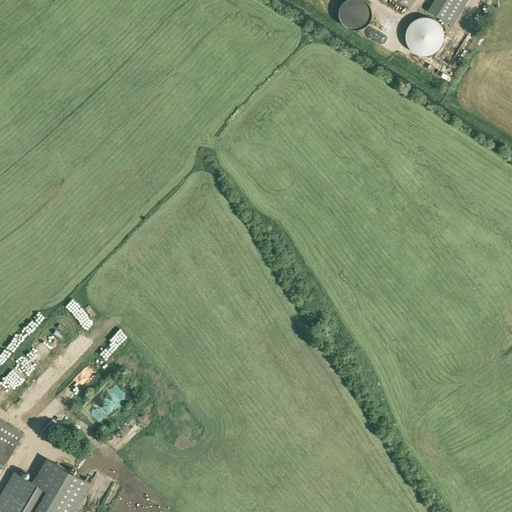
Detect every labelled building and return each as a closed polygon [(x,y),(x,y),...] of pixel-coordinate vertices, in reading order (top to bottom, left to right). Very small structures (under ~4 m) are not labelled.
[(433,0),(428,10),(453,25),(467,0),(433,0)] [(463,13),(455,26),(463,31),(471,17),(463,13)] [(405,37),(405,39),(406,40),(406,42),(407,43),(408,45),(409,46),(410,48),(411,49),(412,50),(413,51),(415,52),(416,53),(418,53),(419,54),(421,54),(423,54),(424,55),(426,54),(428,54),(429,54),(431,53),(432,53),(434,52),(435,51),(437,50),(438,49),(439,48),(440,46),(441,45),(442,43),(442,42),(443,40),(443,39),(443,37),(443,35),(443,34),(443,32),(443,30),(442,29),(442,27),(441,26),(440,24),(439,23),(438,22),(437,21),(435,20),(434,19),(432,18),(431,17),(429,17),(428,17),(426,16),(424,16),(423,16),(421,17),(419,17),(418,17),(416,18),(415,19),(413,20),(412,21),(411,22),(410,23),(409,24),(408,26),(407,27),(406,29),(406,30),(405,32),(405,34),(405,35),(405,37)] [(63,341),(73,332),(63,321),(53,329),(63,341)] [(89,413),(109,420),(116,401),(124,404),(128,394),(115,389),(115,390),(106,387),(102,397),(95,395),(89,413)] [(62,409),(65,399),(58,396),(54,406),(62,409)] [(0,468),(1,469),(18,440),(22,433),(0,419),(0,468)] [(72,511),(90,482),(47,457),(33,482),(14,471),(0,495),(0,511),(72,511)]
